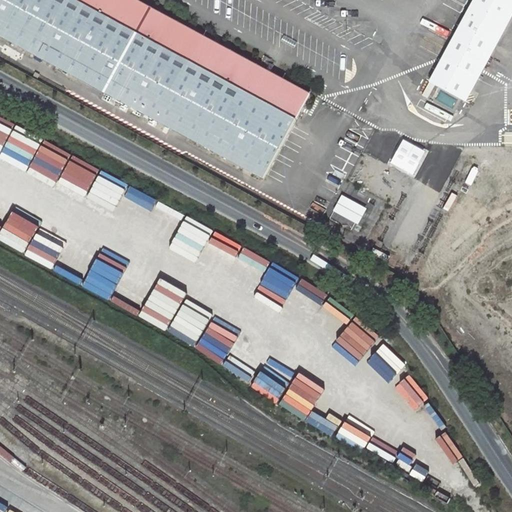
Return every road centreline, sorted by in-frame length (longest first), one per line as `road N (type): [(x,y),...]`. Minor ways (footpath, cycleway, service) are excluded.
road 1 (unclassified): [(511,476),(427,348),(372,289),(0,86)]
road 2 (unknown): [(355,93),(301,177),(273,190),(0,48)]
